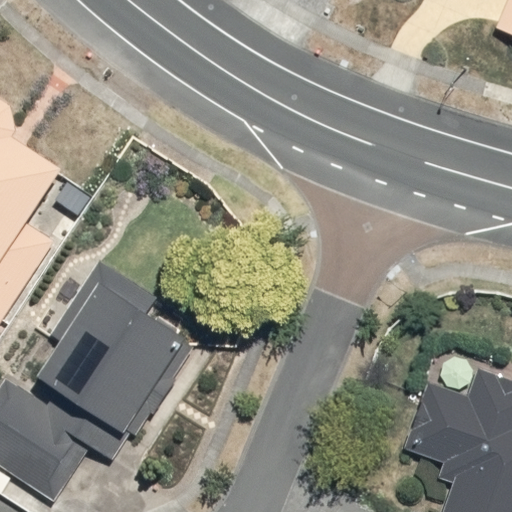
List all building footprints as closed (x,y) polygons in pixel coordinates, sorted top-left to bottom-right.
[(511,2),(501,27),(511,32),(511,2)] [(0,93),(0,326),(12,334),(84,219),(62,205),(80,176),(36,149),(35,114),(0,93)] [(74,349),(50,381),(128,441),(201,347),(162,317),(170,306),(111,260),(54,333),(74,349)] [(435,387),(413,449),(456,464),(447,488),(464,494),(457,511),(511,511),(511,382),(490,375),(480,403),(435,387)] [(20,400),(0,426),(0,454),(63,502),(97,458),(20,400)]
